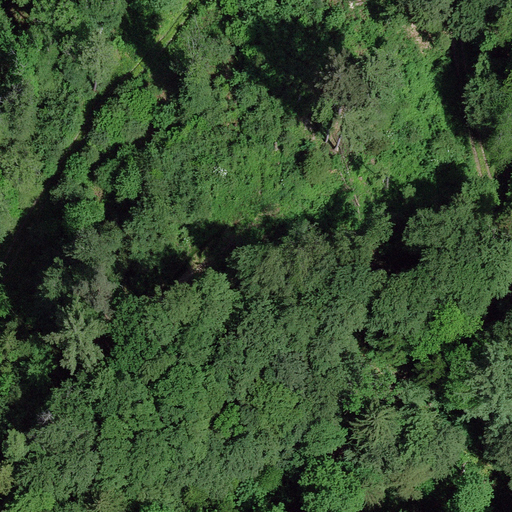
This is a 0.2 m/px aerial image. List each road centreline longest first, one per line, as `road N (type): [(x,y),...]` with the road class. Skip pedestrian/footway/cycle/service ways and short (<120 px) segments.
road 1 (track): [(193,0),(146,61),(102,100),(0,258)]
road 2 (track): [(511,284),(501,265),(491,176),(466,89),(453,0)]
